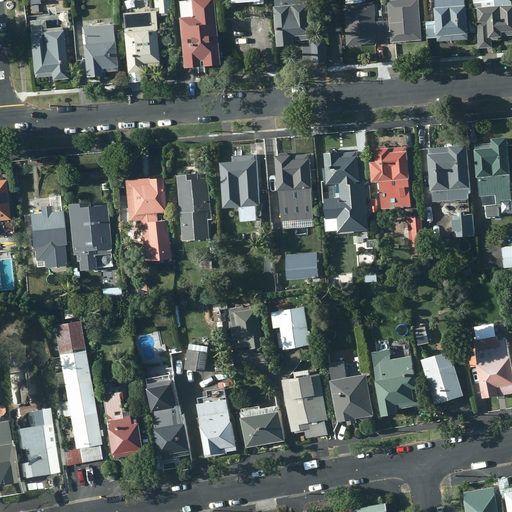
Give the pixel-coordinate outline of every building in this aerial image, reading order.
[(168,0),(152,0),(153,8),(157,8),(157,13),(169,13),(168,0)] [(180,69),(217,66),(211,0),(182,0),(184,11),(177,12),(177,18),(176,18),(180,69)] [(275,0),(276,7),(274,7),(278,47),(294,46),(293,41),(316,39),(313,4),(307,4),(306,0),(275,0)] [(389,20),(384,21),(385,40),(391,40),(391,43),(422,41),(419,0),(402,0),(387,1),(389,20)] [(435,8),(438,42),(468,40),(466,0),(436,0),(437,8),(435,8)] [(506,33),(511,32),(511,0),(478,0),(480,4),(480,18),(479,18),(480,46),(495,45),(494,35),(496,37),(501,37),(503,35),(506,34),(506,33)] [(377,41),(385,40),(384,21),(376,21),(375,2),(344,4),(347,46),(377,44),(377,41)] [(139,68),(157,67),(153,12),(123,14),(124,32),(121,33),(125,73),(139,72),(139,68)] [(50,81),(65,79),(61,28),(44,29),(44,19),(28,21),(30,34),(27,34),(32,78),(49,77),(50,81)] [(98,73),(116,72),(111,24),(82,26),(83,45),(80,45),(83,78),(98,76),(98,73)] [(326,61),(325,42),(302,44),(303,64),(326,61)] [(501,198),(511,197),(509,172),(511,172),(508,134),(492,135),(492,141),(475,142),(477,174),(479,174),(480,194),(483,193),(484,203),(501,202),(501,198)] [(468,191),(471,190),(467,142),(463,142),(460,140),(455,140),(453,143),(449,143),(449,144),(429,145),(429,150),(428,150),(431,187),(433,187),(434,199),(469,196),(468,191)] [(382,207),(411,204),(408,176),(410,176),(407,145),(390,146),(389,144),(386,145),(375,146),(376,159),(370,159),(372,179),(379,178),(382,207)] [(324,151),(329,198),(361,196),(357,149),(340,151),(340,149),(337,149),(334,146),(329,147),(327,150),(324,151)] [(256,203),(260,202),(257,148),(230,150),(231,157),(219,158),(222,205),(239,204),(240,219),(257,218),(256,203)] [(310,197),(320,196),(317,150),(300,152),(300,150),(283,152),(286,181),(281,182),(283,218),(292,217),(291,205),(311,203),(310,197)] [(182,237),(210,236),(208,218),(211,218),(209,175),(198,176),(198,170),(178,171),(182,237)] [(138,217),(142,258),(169,255),(166,219),(164,219),(160,174),(123,177),(127,218),(138,217)] [(110,252),(105,202),(88,203),(88,199),(67,201),(72,252),(76,252),(77,267),(95,266),(93,253),(110,252)] [(64,243),(61,208),(50,209),(49,203),(38,204),(38,209),(27,210),(30,246),(64,243)] [(340,203),(323,205),(325,225),(342,224),(340,203)] [(475,233),(473,212),(454,213),(454,215),(452,216),(453,228),(455,228),(455,235),(475,233)] [(422,244),(424,243),(421,213),(409,215),(410,228),(405,229),(407,245),(412,245),(413,256),(423,255),(422,244)] [(318,243),(316,229),(308,230),(309,244),(318,243)] [(511,244),(502,246),(504,266),(511,265),(511,244)] [(319,255),(288,255),(288,280),(319,280),(319,255)] [(121,286),(101,287),(102,299),(121,298),(121,286)] [(219,301),(221,308),(228,307),(226,300),(219,301)] [(256,303),(229,307),(232,325),(230,326),(227,328),(228,336),(232,337),(233,337),(234,337),(236,346),(250,344),(251,346),(263,344),(256,303)] [(284,345),(284,346),(310,342),(309,336),(311,336),(310,329),(308,330),(305,305),(278,308),(278,310),(276,310),(279,325),(280,325),(281,328),(276,329),(279,346),(284,345)] [(58,323),(62,353),(87,349),(82,319),(58,323)] [(426,326),(416,328),(418,344),(429,342),(426,326)] [(472,366),(481,365),(486,395),(511,391),(511,347),(510,337),(501,339),(501,334),(476,338),(477,344),(468,346),(472,366)] [(190,341),(185,367),(204,371),(208,344),(190,341)] [(391,346),(372,350),(382,413),(396,411),(396,406),(420,402),(412,353),(393,356),(391,346)] [(422,357),(436,401),(464,392),(450,348),(422,357)] [(92,379),(87,349),(62,353),(67,384),(92,379)] [(371,413),(374,413),(367,372),(346,375),(344,360),(330,363),(332,377),(330,378),(338,419),(347,418),(348,423),(357,421),(356,417),(359,416),(362,418),(372,416),(371,413)] [(305,429),(306,436),(328,432),(325,418),(328,417),(319,370),(310,371),(309,367),(295,370),(295,373),(282,375),(292,429),(295,429),(295,431),(305,429)] [(161,458),(190,452),(182,412),(174,413),(173,407),(180,406),(174,376),(157,379),(158,383),(146,385),(151,410),(154,409),(155,417),(153,417),(161,458)] [(98,410),(92,379),(67,384),(72,414),(98,410)] [(199,400),(197,401),(205,455),(227,452),(227,450),(236,449),(224,386),(207,389),(208,395),(198,397),(199,400)] [(101,393),(110,456),(140,452),(135,417),(128,418),(127,409),(121,410),(119,401),(123,401),(121,389),(101,393)] [(241,415),(246,446),(286,439),(279,401),(260,405),(260,401),(241,404),(242,409),(241,409),(242,414),(241,415)] [(50,448),(42,406),(22,409),(25,424),(12,427),(16,448),(20,447),(22,461),(17,462),(19,478),(58,470),(53,448),(50,448)] [(103,444),(98,410),(72,414),(77,444),(77,448),(102,444),(103,444)] [(0,483),(10,481),(3,444),(5,444),(0,422),(0,483)] [(77,448),(77,444),(61,447),(64,465),(104,459),(102,444),(77,448)] [(509,476),(499,477),(501,498),(506,497),(508,511),(511,511),(511,485),(511,486),(509,476)] [(498,511),(494,485),(464,490),(467,511),(498,511)] [(327,511),(326,511),(388,511),(386,500),(351,506),(352,508),(327,511)]
